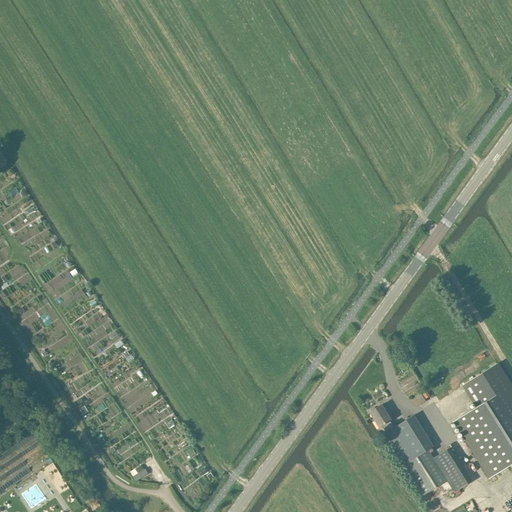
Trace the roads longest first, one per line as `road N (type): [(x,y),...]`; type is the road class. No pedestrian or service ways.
road 1 (tertiary): [(235,511),(511,132)]
road 2 (track): [(511,375),(432,242)]
